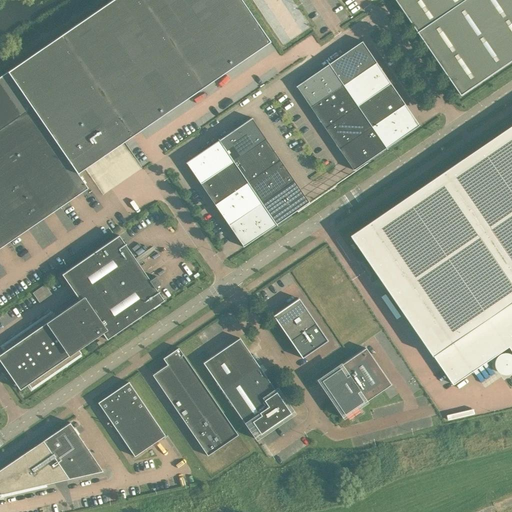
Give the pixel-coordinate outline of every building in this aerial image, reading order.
[(269,42),(240,0),(111,0),(8,71),(0,76),(0,247),(87,188),(77,173),(84,168),(124,141),(269,42)] [(511,0),(396,0),(462,95),(511,61),(511,0)] [(363,42),(360,43),(330,64),(345,85),(377,63),(363,42)] [(359,106),(392,83),(377,63),(345,85),(359,106)] [(345,85),(330,64),(298,86),(312,107),(345,85)] [(406,104),(392,83),(359,106),(373,127),(406,104)] [(326,128),(359,106),(345,85),(312,107),(326,128)] [(373,127),(388,148),(418,127),(420,125),(406,104),(373,127)] [(373,127),(359,106),(326,128),(341,149),(373,127)] [(233,161),(263,141),(265,139),(251,118),(218,140),(233,161)] [(511,126),(353,235),(454,385),(510,347),(511,349),(511,126)] [(355,170),(358,168),(388,148),(373,127),(341,149),(355,170)] [(265,139),(263,141),(233,161),(247,182),(280,160),(265,139)] [(200,184),(203,182),(233,161),(218,140),(186,163),(200,184)] [(294,181),(280,160),(247,182),(261,203),(294,181)] [(233,161),(203,182),(200,184),(214,205),(247,182),(233,161)] [(308,202),(294,181),(261,203),(276,224),(308,202)] [(214,205),(228,225),(261,203),(247,182),(214,205)] [(261,203),(228,225),(243,247),(276,224),(261,203)] [(0,361),(14,381),(20,390),(28,384),(31,388),(81,354),(78,349),(102,333),(106,339),(163,300),(160,295),(154,287),(160,283),(155,276),(149,280),(119,235),(118,235),(61,274),(79,300),(55,316),(52,312),(2,346),(5,351),(0,354),(0,361)] [(273,316),(282,330),(302,358),(327,341),(298,298),(276,313),(273,316)] [(255,438),(290,413),(293,411),(293,412),(294,412),(278,388),(277,389),(278,390),(276,391),(239,338),(202,363),(255,439),(255,438)] [(162,358),(165,362),(167,365),(152,375),(207,456),(238,435),(178,348),(162,358)] [(317,381),(329,399),(342,418),(343,418),(342,417),(366,401),(366,402),(367,401),(366,401),(390,385),(366,348),(342,364),(317,381)] [(128,382),(97,403),(134,456),(164,435),(128,382)] [(69,422),(0,469),(0,493),(1,495),(102,471),(69,422)]
